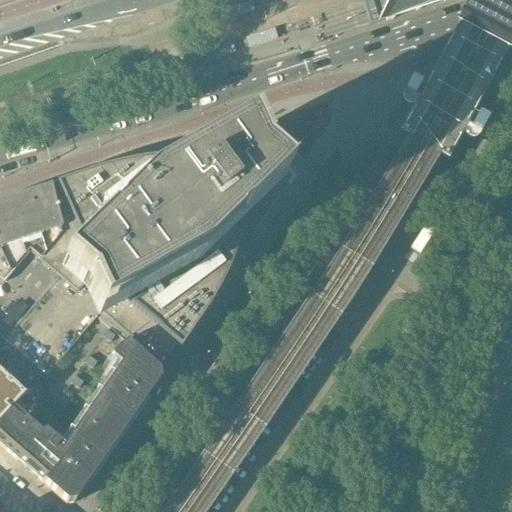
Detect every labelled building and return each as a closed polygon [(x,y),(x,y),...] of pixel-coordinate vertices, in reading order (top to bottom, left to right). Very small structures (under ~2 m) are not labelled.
[(511,0),(385,0),(374,24),(419,10),(448,0),(467,0),(458,22),(460,23),(494,41),(508,48),(511,50),(511,49),(511,0)] [(0,339),(45,378),(87,328),(88,329),(105,320),(161,367),(168,357),(175,347),(179,350),(183,345),(191,334),(199,323),(206,311),(217,293),(222,283),(225,277),(231,263),(233,258),(235,254),(236,249),(237,245),(239,240),(240,235),(240,230),(241,226),(241,222),(282,183),(267,169),(259,162),(245,134),(194,161),(188,160),(183,160),(178,159),(166,159),(158,160),(149,160),(136,162),(124,165),(107,169),(96,172),(55,185),(48,188),(2,203),(0,203),(0,339)] [(403,154),(386,181),(409,195),(426,168),(416,162),(412,159),(403,154)] [(114,338),(105,332),(101,338),(110,344),(114,338)] [(0,350),(37,382),(43,376),(0,340),(0,350)] [(48,436),(48,435),(44,432),(48,427),(33,413),(25,422),(12,410),(23,397),(22,396),(0,419),(0,447),(65,505),(73,504),(88,483),(89,484),(145,404),(144,403),(158,381),(157,373),(156,372),(125,344),(110,360),(115,365),(58,447),(47,437),(48,436)] [(96,364),(87,359),(83,365),(92,370),(96,364)] [(0,419),(22,396),(0,376),(0,419)] [(82,384),(74,379),(70,385),(78,390),(82,384)] [(30,390),(23,397),(29,402),(36,395),(30,390)] [(68,404),(60,399),(56,404),(64,410),(68,404)] [(404,446),(391,439),(388,445),(386,444),(379,458),(396,466),(403,452),(401,451),(404,446)]
